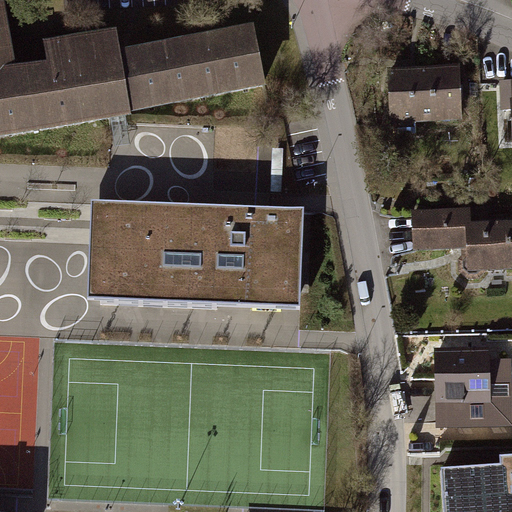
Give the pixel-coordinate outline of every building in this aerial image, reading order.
[(0,139),(266,91),(254,29),(120,53),(116,32),(45,45),(48,64),(14,70),(2,6),(0,6),(0,139)] [(461,72),(395,72),(396,125),(462,124),(461,72)] [(233,189),(286,190),(287,146),(234,145),(234,166),(233,189)] [(303,214),(92,206),(88,304),(298,311),(303,214)] [(511,225),(468,228),(471,275),(511,272),(511,225)] [(487,353),(438,355),(440,428),(490,427),(487,353)] [(499,468),(442,472),(444,511),(511,511),(511,458),(498,460),(499,468)]
